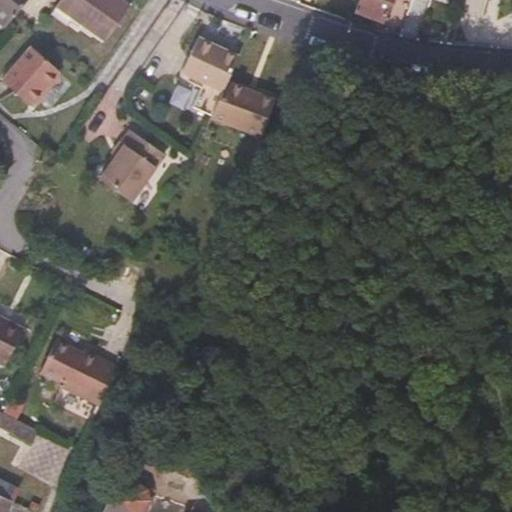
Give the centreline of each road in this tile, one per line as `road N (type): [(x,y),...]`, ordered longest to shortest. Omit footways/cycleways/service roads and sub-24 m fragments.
road 1 (residential): [(511,69),(385,65),(224,0)]
road 2 (residential): [(0,227),(56,264),(155,306)]
